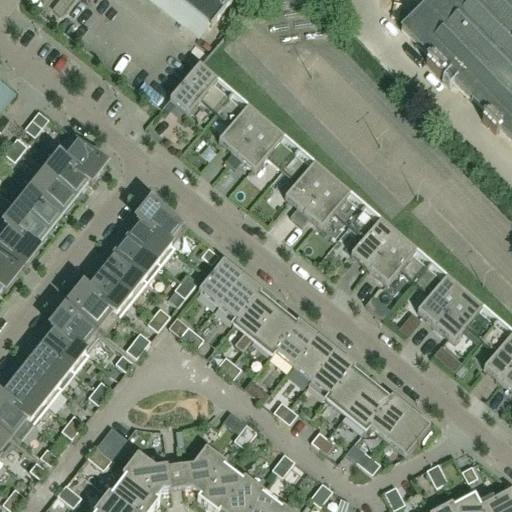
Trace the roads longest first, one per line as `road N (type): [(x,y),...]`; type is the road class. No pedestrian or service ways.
road 1 (residential): [(31,511),(164,349),(353,491),(376,488),(430,459),(467,423)]
road 2 (residential): [(467,423),(147,166)]
road 3 (unknown): [(511,274),(275,61)]
road 4 (residential): [(0,348),(147,166)]
road 5 (residential): [(147,166),(45,86)]
